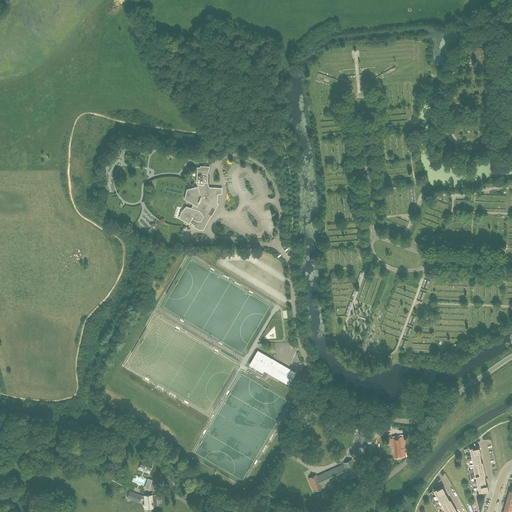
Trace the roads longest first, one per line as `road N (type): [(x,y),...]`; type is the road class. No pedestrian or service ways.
road 1 (unclassified): [(433,426),(381,417),(319,390),(300,346),(282,251)]
road 2 (unclassified): [(336,511),(395,471),(433,426)]
